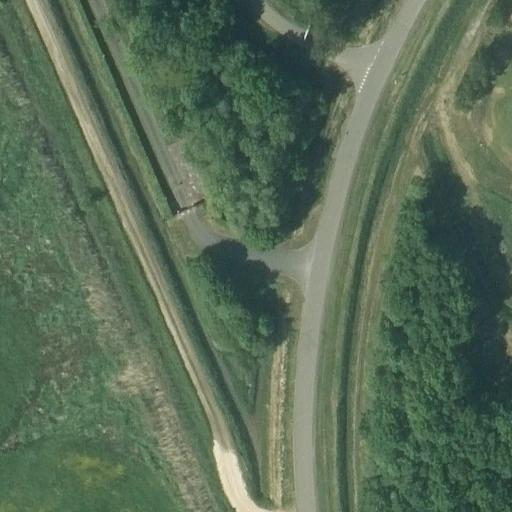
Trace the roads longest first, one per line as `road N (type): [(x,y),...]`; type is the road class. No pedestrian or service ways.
road 1 (track): [(248,511),(33,0)]
road 2 (unclassified): [(307,511),(307,364),(321,269),(380,71)]
road 3 (unclassified): [(257,0),(290,31),(380,71)]
